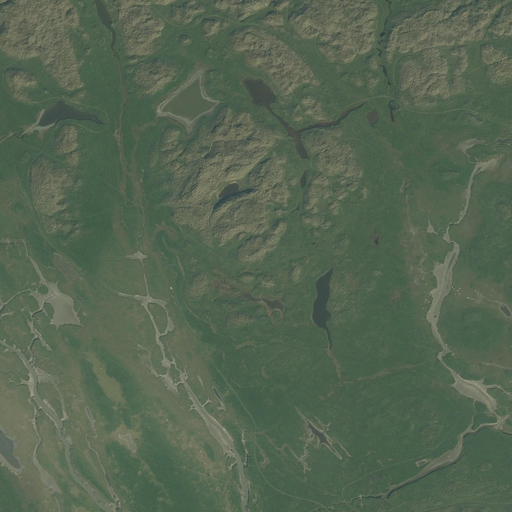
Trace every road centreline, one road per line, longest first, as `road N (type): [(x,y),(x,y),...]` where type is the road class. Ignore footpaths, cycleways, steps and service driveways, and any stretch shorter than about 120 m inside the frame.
road 1 (track): [(0,192),(28,208),(55,242),(93,232),(139,197),(218,264),(251,270),(305,253),(341,256),(394,158)]
road 2 (track): [(361,511),(354,453),(329,376),(377,299),(402,218)]
road 3 (track): [(402,218),(417,201),(460,183),(481,155),(507,154),(508,172),(487,208),(497,260),(511,277)]
road 4 (track): [(511,124),(455,110),(394,158)]
road 5 (track): [(368,101),(414,145),(458,167),(472,162)]
